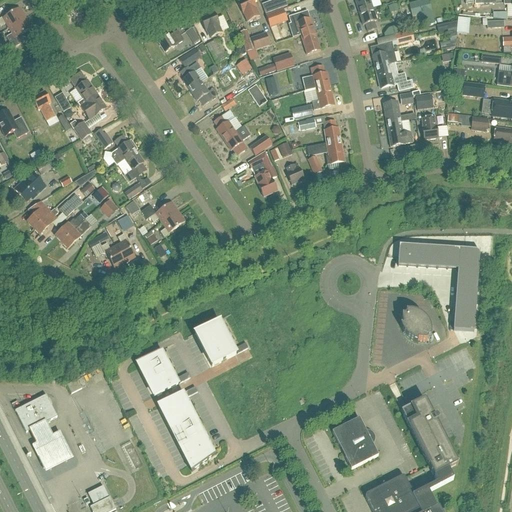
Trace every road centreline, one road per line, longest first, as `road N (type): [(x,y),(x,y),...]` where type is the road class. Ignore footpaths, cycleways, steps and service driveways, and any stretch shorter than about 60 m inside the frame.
road 1 (residential): [(0,249),(106,303),(229,245)]
road 2 (residential): [(251,235),(113,31)]
road 3 (residential): [(229,245),(91,42)]
road 4 (residential): [(371,186),(353,78),(328,0)]
road 5 (unclassified): [(361,304),(369,316),(361,381),(342,401),(285,428)]
road 6 (residential): [(371,186),(431,171),(511,172)]
road 7 (unclassified): [(367,301),(375,286),(369,268),(339,262),(327,275),(327,292),(348,308),(361,304)]
road 8 (residential): [(251,235),(371,186)]
